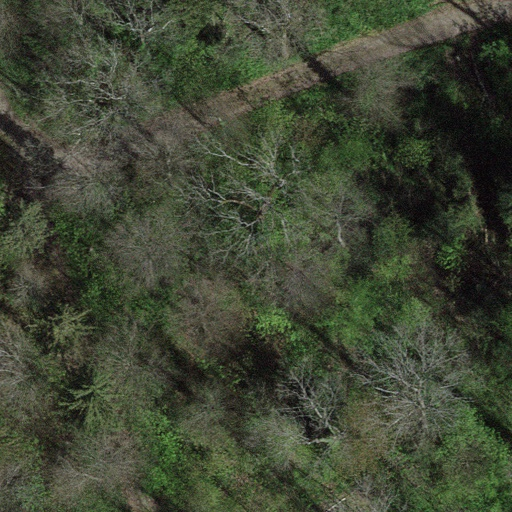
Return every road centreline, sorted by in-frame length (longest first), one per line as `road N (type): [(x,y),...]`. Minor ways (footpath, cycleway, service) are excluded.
road 1 (track): [(28,186),(337,62),(511,10)]
road 2 (track): [(153,511),(0,116)]
